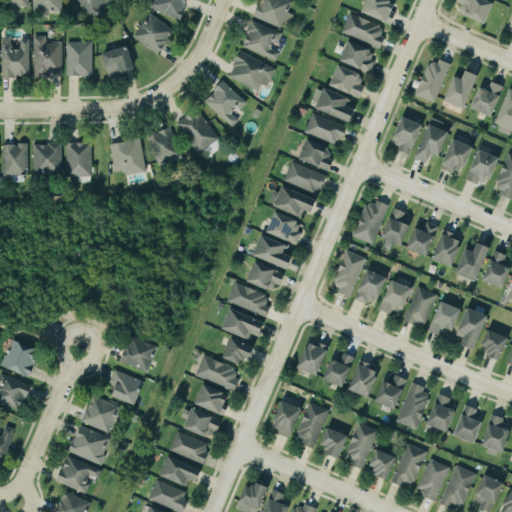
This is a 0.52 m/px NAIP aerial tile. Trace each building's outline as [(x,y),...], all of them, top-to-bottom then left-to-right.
[(62,14),(62,0),(34,0),(35,13),(62,14)] [(78,0),(91,17),(114,0),(113,0),(78,0)] [(190,0),(141,0),(141,2),(182,20),(190,0)] [(292,14),(288,12),(293,1),(289,0),(261,0),(255,17),(286,29),(292,14)] [(370,0),(365,14),(392,24),(400,5),(387,0),(370,0)] [(497,5),(485,0),(463,0),(458,12),(489,25),(497,5)] [(175,30),(150,14),(135,39),(160,54),(175,30)] [(343,35),(384,47),(387,37),(381,36),(384,25),(349,14),(343,35)] [(275,50),(282,32),(253,22),(244,48),(279,60),(281,52),(275,50)] [(64,76),(63,42),(48,42),(48,36),(35,36),(35,77),(64,76)] [(31,39),(22,39),(22,47),(3,47),(4,78),(31,78),(31,39)] [(93,42),(67,42),(68,77),(94,76),(93,42)] [(343,62),(372,74),(377,60),(370,57),(373,51),(351,42),(343,62)] [(111,78),(137,70),(130,47),(104,55),(111,78)] [(230,79),(261,90),(264,84),(270,87),(277,67),(239,53),(230,79)] [(419,97),(439,103),(451,64),(440,61),(439,66),(430,63),(419,97)] [(363,75),(341,67),(333,87),(362,99),(367,87),(360,85),(363,75)] [(480,76),(468,73),(466,81),(456,78),(448,104),(469,111),(480,76)] [(495,118),(503,97),(501,96),(505,87),(487,80),(475,111),(495,118)] [(206,101),(234,128),(241,121),(235,116),(248,103),(225,81),(206,101)] [(318,111),(355,124),(359,112),(349,109),(353,100),(319,88),(315,100),(321,102),(318,111)] [(511,91),(498,125),(511,130),(511,91)] [(197,154),(219,142),(201,109),(179,121),(197,154)] [(349,128),(315,113),(306,132),(339,148),(349,128)] [(427,126),(405,118),(397,140),(403,142),(400,151),(411,155),(414,147),(419,149),(427,126)] [(444,130),(446,123),(434,119),(418,159),(432,165),(436,155),(443,159),(453,134),(444,130)] [(151,138),(166,167),(186,157),(171,128),(151,138)] [(148,173),(142,140),(112,145),(117,173),(126,171),(127,176),(148,173)] [(333,150),(308,140),(300,160),(332,172),(336,161),(329,159),(333,150)] [(477,149),(456,140),(443,169),(455,174),(457,170),(466,174),(477,149)] [(93,177),(93,143),(67,144),(68,177),(93,177)] [(34,144),(35,177),(63,177),(62,144),(34,144)] [(4,145),(4,177),(29,176),(28,145),(4,145)] [(469,179),(490,188),(502,159),(482,151),(469,179)] [(511,154),(508,154),(498,186),(504,188),(502,196),(511,199),(511,154)] [(329,177),(294,162),(285,182),(321,196),(329,177)] [(321,203),(282,185),(273,204),(303,219),(307,211),(316,215),(321,203)] [(373,245),(391,206),(372,198),(355,237),(373,245)] [(406,213),(395,209),(384,240),(405,248),(413,227),(402,223),(406,213)] [(270,235),(299,245),(306,224),(277,214),(270,235)] [(432,257),(440,227),(419,222),(411,251),(432,257)] [(456,268),(465,243),(454,239),(456,234),(445,230),(435,261),(456,268)] [(290,247),(265,236),(257,257),(292,272),(297,260),(287,256),(290,247)] [(479,283),(493,250),(481,245),(477,254),(468,250),(458,274),(479,283)] [(366,257),(346,251),(335,292),(354,298),(366,257)] [(505,289),(511,269),(511,266),(505,264),(508,256),(495,251),(484,282),(505,289)] [(278,284),(283,286),(288,276),(258,263),(250,282),(274,293),(278,284)] [(369,304),(370,299),(382,303),(390,278),(367,271),(358,301),(369,304)] [(407,311),(415,289),(393,281),(382,312),(396,316),(399,308),(407,311)] [(269,296),(237,283),(229,303),(268,319),(274,306),(266,303),(269,296)] [(439,295),(419,287),(405,321),(426,329),(439,295)] [(431,332),(452,340),(464,311),(443,302),(431,332)] [(491,317),(470,309),(460,333),(469,337),(465,346),(478,352),(491,317)] [(250,341),(254,333),(264,338),(269,326),(234,310),(225,330),(250,341)] [(511,339),(490,331),(482,352),(502,360),(511,339)] [(159,345),(132,336),(123,362),(151,371),(159,345)] [(258,346),(232,339),(227,359),(244,364),(245,358),(254,360),(258,346)] [(4,367),(32,375),(40,348),(12,340),(4,367)] [(331,348),(312,341),(301,370),(321,377),(331,348)] [(326,381),(346,389),(357,360),(337,352),(326,381)] [(197,375),(236,392),(241,380),(235,377),(238,369),(205,355),(197,375)] [(382,375),(372,370),(373,366),(363,361),(351,391),(372,400),(382,375)] [(138,405),(146,381),(116,370),(111,384),(115,385),(111,395),(138,405)] [(410,381),(391,373),(379,403),(398,411),(410,381)] [(31,382),(2,376),(0,383),(0,403),(25,409),(31,382)] [(400,424),(419,430),(431,389),(412,383),(400,424)] [(197,404),(226,416),(235,396),(206,384),(197,404)] [(450,408),(453,398),(438,395),(431,427),(452,432),(457,410),(450,408)] [(113,432),(121,405),(93,396),(85,423),(113,432)] [(293,437),(306,409),(286,400),(273,428),(293,437)] [(332,410),(312,402),(297,439),(316,447),(332,410)] [(456,437),(478,443),(484,421),(477,419),(479,409),(465,406),(456,437)] [(215,440),(224,420),(195,408),(187,428),(215,440)] [(505,453),(511,428),(511,421),(493,417),(484,447),(505,453)] [(364,470),(380,430),(361,422),(347,456),(354,459),(352,465),(364,470)] [(0,463),(5,465),(16,429),(7,426),(4,436),(0,434),(0,463)] [(104,465),(110,450),(107,449),(112,438),(83,426),(72,452),(104,465)] [(324,445),(330,448),(327,453),(342,459),(352,436),(331,428),(324,445)] [(171,453),(206,463),(212,443),(177,432),(171,453)] [(395,482),(416,489),(428,451),(407,444),(395,482)] [(400,458),(380,449),(371,470),(390,479),(400,458)] [(59,481),(86,493),(93,476),(100,479),(104,470),(70,456),(59,481)] [(162,476),(189,486),(191,478),(202,482),(207,470),(170,456),(162,476)] [(438,500),(452,467),(432,459),(418,491),(438,500)] [(478,474),(458,465),(442,503),(463,511),(478,474)] [(491,511),(494,511),(507,483),(489,475),(476,505),(491,511)] [(185,511),(190,490),(156,481),(150,502),(185,511)] [(239,509),(244,511),(260,511),(271,487),(259,482),(257,488),(249,485),(239,509)] [(290,511),(294,506),(284,501),(287,494),(275,489),(265,511),(290,511)] [(89,511),(93,503),(67,491),(57,511),(89,511)] [(317,511),(319,508),(300,500),(294,511),(317,511)]
